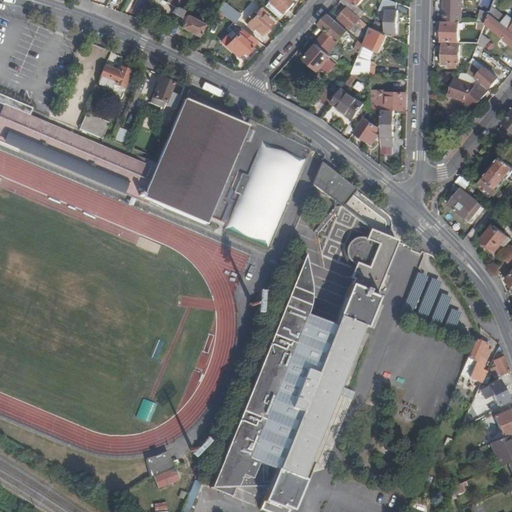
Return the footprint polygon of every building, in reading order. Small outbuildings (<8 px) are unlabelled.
[(159,0),(175,8),(172,13),(178,17),(181,11),(176,8),(179,0),(159,0)] [(269,0),(264,6),(279,19),(285,12),(283,10),(292,0),(294,0),(295,1),(295,0),(269,0)] [(364,0),(342,0),(341,1),(349,8),(351,10),(356,4),(359,7),(364,0)] [(397,11),(397,3),(389,0),(384,0),(380,10),(387,11),(387,33),(397,34),(398,11),(397,11)] [(446,0),(445,21),(461,22),(462,0),(446,0)] [(241,16),(223,2),(218,11),(225,16),(232,22),(235,24),(241,16)] [(361,18),(366,13),(359,7),(356,4),(351,10),(361,18)] [(505,16),(493,7),(490,13),(490,14),(500,21),(505,16)] [(263,14),(265,12),(261,8),(256,14),(253,12),(249,16),(252,19),(249,23),(262,34),(272,22),(263,14)] [(361,18),(351,10),(349,8),(340,18),(352,29),(361,18)] [(490,13),(482,10),(478,23),(487,23),(490,14),(490,13)] [(218,11),(216,15),(222,19),(225,16),(218,11)] [(198,37),(205,24),(187,14),(181,27),(198,37)] [(349,31),(330,14),(321,25),(327,31),(328,32),(322,39),(323,41),(320,46),(332,57),(334,58),(340,51),(335,47),(349,31)] [(487,23),(484,30),(486,32),(490,26),(505,39),(511,44),(511,31),(503,24),(500,21),(490,14),(487,23)] [(511,31),(511,18),(509,16),(503,24),(511,31)] [(357,33),(363,26),(365,28),(368,25),(361,18),(352,29),(357,33)] [(445,21),(443,21),(442,43),(460,43),(461,22),(445,21)] [(236,35),(241,29),(235,24),(232,22),(227,27),(231,30),(236,35)] [(364,45),(380,53),(389,36),(372,28),(371,27),(370,30),(364,45)] [(245,54),(257,41),(241,29),(236,35),(231,40),(226,46),(238,57),(242,52),(245,54)] [(226,36),(231,40),(236,35),(231,30),(226,36)] [(328,32),(327,31),(316,42),(319,45),(320,46),(323,41),(322,39),(328,32)] [(221,42),(226,46),(231,40),(226,36),(221,42)] [(511,44),(505,39),(503,41),(511,47),(511,44)] [(361,53),(364,45),(360,41),(356,51),(361,53)] [(332,57),(320,46),(319,45),(306,59),(320,71),(332,57)] [(460,64),(461,46),(444,45),(444,64),(460,64)] [(473,60),(467,71),(477,77),(484,65),(473,60)] [(362,75),(370,75),(370,66),(356,65),(352,74),(362,75)] [(130,72),(122,68),(120,73),(105,67),(98,84),(111,90),(113,84),(124,88),(130,72)] [(499,79),(485,68),(478,77),(491,88),(494,84),(496,85),(499,80),(498,79),(499,79)] [(346,84),(352,74),(350,72),(343,82),(346,84)] [(468,74),(462,73),(459,81),(476,87),(479,83),(468,74)] [(348,92),(357,78),(362,79),(362,75),(352,74),(346,84),(343,89),(348,92)] [(476,108),(490,91),(479,83),(476,87),(459,81),(456,79),(450,95),(469,103),(476,108)] [(159,104),(175,110),(184,88),(168,80),(166,83),(160,80),(151,104),(158,107),(159,104)] [(358,81),(354,88),(361,92),(365,85),(358,81)] [(331,89),(327,86),(317,98),(322,101),(331,89)] [(331,89),(322,101),(331,107),(334,103),(339,94),(332,89),(331,89)] [(339,94),(334,103),(356,118),(365,105),(348,92),(343,89),(339,94)] [(402,111),(408,111),(408,94),(384,93),(384,90),(377,90),(376,110),(383,110),(395,111),(402,111)] [(0,105),(4,107),(28,117),(29,118),(32,111),(0,97),(0,105)] [(96,146),(29,118),(28,117),(26,123),(2,112),(0,116),(0,133),(139,191),(137,196),(155,204),(207,225),(248,126),(184,100),(155,170),(96,146)] [(28,117),(4,107),(2,112),(26,123),(28,117)] [(395,114),(395,111),(383,110),(382,146),(393,146),(394,114),(395,114)] [(166,132),(173,115),(169,113),(162,130),(166,132)] [(102,140),(109,123),(88,115),(84,125),(82,124),(79,131),(102,140)] [(377,133),(380,128),(366,119),(356,133),(365,139),(367,136),(375,142),(380,135),(377,133)] [(116,140),(122,142),(127,129),(122,126),(116,140)] [(135,132),(129,129),(124,143),(129,145),(135,132)] [(0,139),(74,170),(137,196),(139,191),(0,133),(0,139)] [(271,246),(302,159),(259,143),(227,230),(271,246)] [(382,146),(381,155),(393,155),(393,146),(382,146)] [(492,167),(508,180),(511,174),(511,164),(501,156),(492,167)] [(356,190),(322,163),(313,185),(332,199),(333,206),(338,205),(342,208),(356,190)] [(496,195),(508,180),(492,167),(480,182),(496,195)] [(462,176),(457,182),(466,189),(471,183),(462,176)] [(450,206),(466,218),(479,202),(464,191),(462,189),(450,206)] [(471,222),(484,206),(479,202),(466,218),(471,222)] [(505,247),(511,239),(494,226),(483,241),(497,251),(502,244),(505,247)] [(390,258),(396,243),(396,240),(369,230),(367,236),(366,239),(361,238),(357,238),(352,241),(347,245),(346,249),(346,254),(347,257),(350,262),(355,265),(350,278),(353,280),(350,286),(347,294),(346,294),(334,325),(305,313),(305,270),(298,269),(267,344),(210,488),(232,497),(236,487),(239,481),(262,482),(262,467),(274,472),(270,482),(267,487),(265,493),(265,494),(262,501),(263,502),(259,510),(265,511),(287,511),(288,510),(290,511),(292,505),(293,505),(300,488),(299,487),(302,482),(300,481),(362,328),(364,329),(367,322),(367,323),(375,304),(374,304),(376,298),(374,298),(390,258)] [(366,239),(367,236),(363,235),(361,235),(356,235),(352,236),(349,239),(346,242),(344,246),(343,250),(343,255),(344,259),(350,262),(347,257),(346,254),(346,249),(347,245),(352,241),(357,238),(361,238),(366,239)] [(355,265),(350,262),(344,259),(346,262),(349,265),(348,278),(350,278),(355,265)] [(401,315),(407,318),(423,279),(424,276),(418,274),(401,315)] [(423,279),(407,318),(411,319),(428,278),(424,276),(423,279)] [(414,321),(424,325),(441,283),(431,279),(414,321)] [(428,326),(438,330),(451,298),(441,294),(428,326)] [(442,332),(452,336),(460,314),(450,310),(442,332)] [(469,334),(459,330),(456,338),(466,341),(469,334)] [(479,382),(484,371),(482,370),(484,365),(480,363),(483,359),(485,360),(490,348),(483,346),(483,344),(474,341),(461,375),(479,382)] [(509,372),(503,359),(494,362),(496,368),(490,370),(493,377),(499,374),(500,376),(509,372)] [(482,383),(487,372),(484,371),(479,382),(482,383)] [(508,401),(498,382),(488,387),(480,391),(484,400),(492,396),(498,407),(508,401)] [(148,421),(154,409),(143,403),(137,416),(148,421)] [(497,410),(492,413),(494,418),(511,410),(509,404),(497,410)] [(511,433),(511,411),(511,410),(494,418),(502,437),(511,433)] [(511,444),(508,436),(490,444),(500,467),(511,461),(511,444)] [(173,467),(166,452),(147,459),(148,467),(149,476),(152,476),(173,467)] [(189,511),(201,483),(193,480),(181,511),(189,511)] [(462,483),(452,488),(455,495),(465,491),(462,483)] [(153,504),(154,511),(167,510),(166,502),(153,504)]
